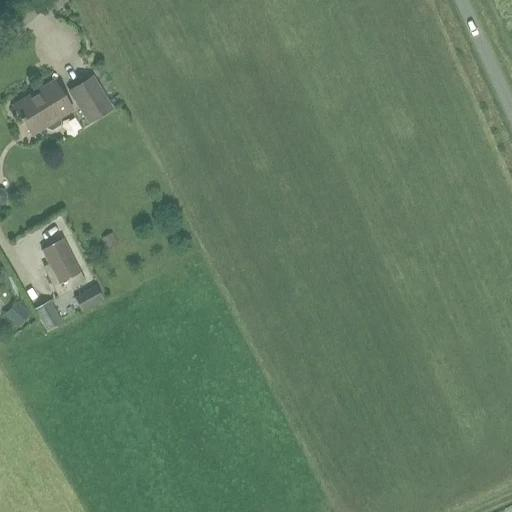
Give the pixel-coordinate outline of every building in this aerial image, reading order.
[(113,108),(92,75),(66,91),(87,125),(113,108)] [(37,97),(17,110),(32,134),(70,111),(53,84),(36,94),(37,97)] [(129,227),(116,231),(121,243),(133,239),(129,227)] [(84,284),(62,240),(40,252),(47,266),(42,268),(57,298),(84,284)] [(94,287),(74,299),(82,313),(102,303),(94,287)] [(20,326),(32,311),(18,300),(6,314),(20,326)] [(61,322),(50,300),(34,308),(46,331),(61,322)]
